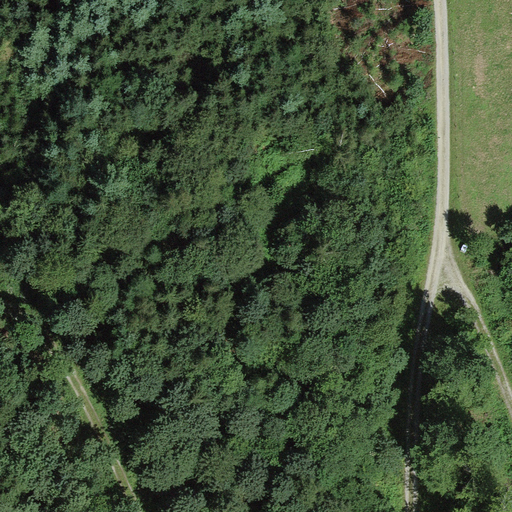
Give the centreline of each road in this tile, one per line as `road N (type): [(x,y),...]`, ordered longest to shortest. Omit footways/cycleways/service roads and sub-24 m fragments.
road 1 (track): [(440,0),(437,255),(417,378),(414,511)]
road 2 (track): [(139,511),(58,346),(0,298)]
road 3 (track): [(511,400),(465,289),(437,255)]
